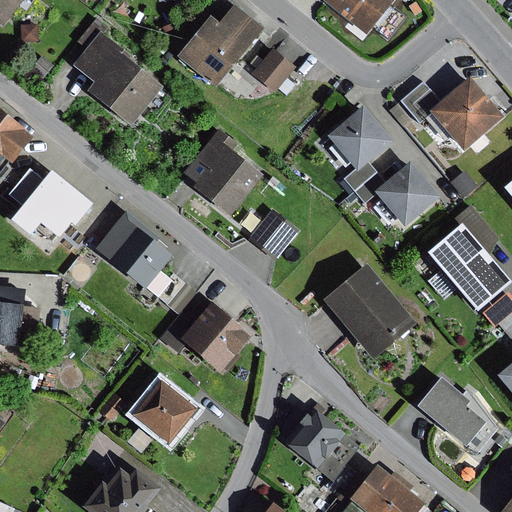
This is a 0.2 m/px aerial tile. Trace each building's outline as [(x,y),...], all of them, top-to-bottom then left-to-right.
[(0,0),(0,26),(3,29),(25,0),(0,0)] [(322,0),(367,36),(396,0),(322,0)] [(178,57),(216,88),(264,29),(235,5),(219,23),(210,16),(178,57)] [(93,82),(86,91),(131,128),(165,87),(131,60),(133,56),(105,34),(109,29),(97,19),(78,42),(86,49),(73,66),(93,82)] [(38,24),(21,24),(21,43),(39,42),(38,24)] [(297,68),(273,49),(252,74),(276,94),(297,68)] [(54,66),(42,56),(31,70),(43,80),(54,66)] [(420,124),(432,114),(464,151),(505,117),(471,77),(442,102),(424,81),(400,101),(420,124)] [(394,141),(365,106),(329,137),(356,169),(358,172),(368,163),(394,141)] [(0,109),(0,174),(10,162),(13,164),(35,136),(0,109)] [(208,167),(193,186),(231,216),(264,175),(233,150),(238,144),(220,129),(196,158),(208,167)] [(441,196),(411,161),(386,182),(376,191),(378,193),(406,226),(441,196)] [(376,191),(386,182),(368,163),(358,172),(356,169),(344,180),(365,204),(378,193),(376,191)] [(94,203),(50,170),(11,220),(32,236),(42,223),(61,237),(72,222),(76,225),(94,203)] [(477,186),(465,171),(451,183),(463,198),(477,186)] [(460,226),(428,252),(479,312),(511,283),(511,279),(492,257),(500,239),(471,206),(455,220),(460,226)] [(300,231),(273,209),(249,240),(276,261),(300,231)] [(126,210),(95,249),(147,290),(174,256),(145,233),(149,228),(126,210)] [(368,265),(324,301),(375,361),(418,325),(368,265)] [(185,283),(173,274),(156,296),(168,305),(185,283)] [(0,345),(18,347),(25,291),(0,288),(0,345)] [(179,354),(186,346),(221,375),(253,336),(212,302),(209,306),(200,298),(186,315),(182,311),(159,338),(179,354)] [(511,338),(511,312),(499,324),(511,339),(511,338)] [(511,362),(497,375),(511,392),(511,362)] [(145,402),(134,415),(170,444),(198,409),(162,380),(160,382),(151,375),(135,394),(145,402)] [(442,377),(418,406),(477,455),(499,429),(475,397),(468,390),(464,395),(442,377)] [(126,405),(114,394),(99,412),(111,422),(126,405)] [(313,407),(285,441),(334,481),(335,480),(346,467),(362,447),(313,407)] [(153,440),(139,428),(128,442),(142,453),(153,440)] [(367,478),(350,499),(352,501),(347,507),(343,511),(418,511),(425,504),(377,466),(367,478)] [(354,474),(346,467),(335,480),(343,487),(354,474)] [(102,481),(83,505),(91,511),(143,511),(162,489),(136,468),(129,476),(120,469),(107,485),(102,481)] [(350,499),(367,478),(358,472),(337,499),(347,507),(352,501),(350,499)] [(511,511),(511,499),(502,511),(511,511)] [(0,511),(12,511),(14,508),(0,501),(0,511)] [(286,511),(274,502),(266,511),(286,511)]
